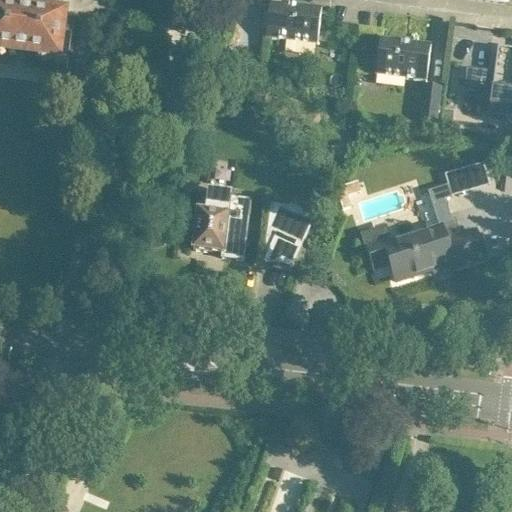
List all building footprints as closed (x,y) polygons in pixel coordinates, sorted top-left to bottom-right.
[(266,39),(317,46),(321,10),(283,5),(283,0),(257,0),(257,5),(270,6),(266,39)] [(52,57),(68,59),(71,35),(61,33),(63,15),(0,7),(0,53),(4,51),(37,55),(41,60),(47,61),(52,57)] [(455,26),(454,39),(463,40),(465,27),(455,26)] [(511,49),(511,31),(497,31),(497,49),(511,49)] [(221,52),(196,41),(189,56),(214,67),(221,52)] [(426,83),(431,47),(379,41),(375,77),(426,83)] [(466,70),(463,98),(479,100),(477,116),(504,120),(505,113),(511,114),(511,51),(497,50),(494,73),(466,70)] [(436,124),(440,89),(424,87),(420,122),(436,124)] [(385,242),(368,248),(375,270),(391,265),(397,283),(434,271),(434,268),(450,263),(452,270),(483,260),(474,234),(461,238),(455,219),(451,220),(447,208),(448,208),(446,201),(451,199),(448,187),(428,193),(440,231),(387,248),(385,242)] [(197,213),(193,252),(222,256),(222,260),(243,262),(248,218),(250,218),(251,201),(230,198),(230,196),(208,193),(206,214),(197,213)] [(286,208),(271,206),(265,255),(268,256),(264,263),(263,265),(293,269),(293,267),(292,267),(300,250),(299,249),(313,217),(315,214),(312,212),(300,210),(299,211),(287,205),(286,208)]
